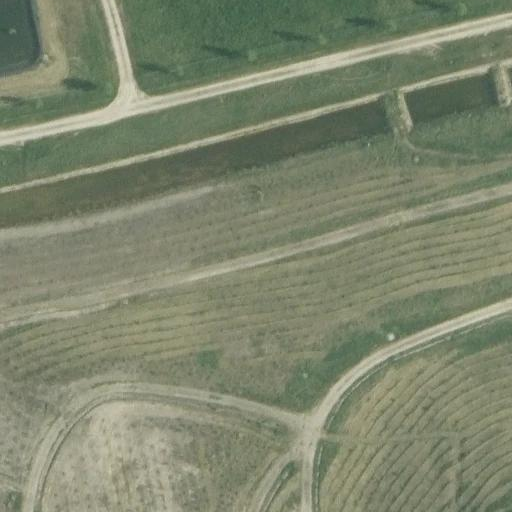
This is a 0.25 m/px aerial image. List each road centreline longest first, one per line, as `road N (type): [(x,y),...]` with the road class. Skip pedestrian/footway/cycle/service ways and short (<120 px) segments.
road 1 (track): [(0,317),(123,294),(511,195)]
road 2 (track): [(309,435),(265,415),(160,393),(87,400),(47,444),(29,511)]
road 3 (track): [(511,306),(387,350),(350,377),(258,511)]
